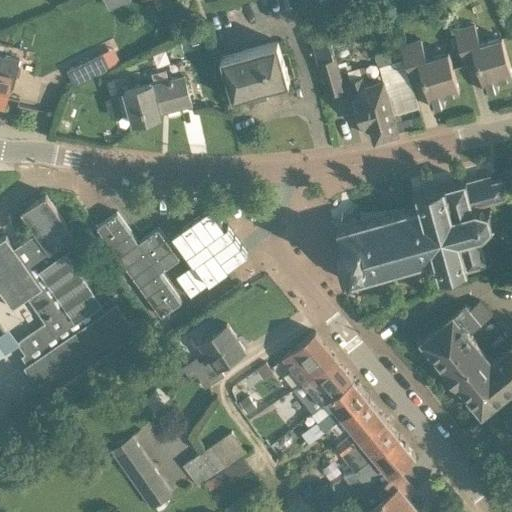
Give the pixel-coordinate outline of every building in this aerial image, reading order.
[(185,20),(190,10),(179,4),(174,14),(185,20)] [(477,63),(485,92),(499,88),(497,81),(511,76),(511,72),(502,38),(480,44),(475,25),(455,30),(465,66),(477,63)] [(344,91),(338,67),(328,33),(311,38),(327,95),(344,91)] [(191,39),(194,49),(201,47),(198,37),(191,39)] [(459,91),(448,53),(426,59),(421,40),(400,46),(411,81),(423,78),(432,108),(445,104),(443,96),(459,91)] [(232,99),(247,95),(289,84),(278,42),(221,58),(232,99)] [(388,50),(392,62),(404,58),(400,46),(388,50)] [(75,86),(110,70),(122,64),(115,48),(67,70),(75,86)] [(11,87),(18,58),(4,54),(3,56),(0,54),(0,104),(1,105),(6,85),(11,87)] [(346,65),(338,67),(344,91),(352,88),(362,126),(371,123),(375,139),(398,132),(393,115),(418,108),(411,81),(404,58),(392,62),(379,65),(384,80),(365,86),(362,76),(361,76),(350,80),(346,65)] [(192,104),(184,76),(154,85),(153,83),(125,91),(133,123),(162,115),(161,112),(192,104)] [(419,116),(407,119),(410,129),(421,126),(419,116)] [(487,259),(485,252),(489,251),(484,232),(485,232),(494,225),(489,208),(476,206),(476,205),(508,197),(503,177),(492,180),(490,175),(466,181),(466,180),(446,186),(445,184),(438,186),(437,182),(423,185),(424,189),(417,191),(418,195),(413,197),(416,208),(339,230),(342,244),(340,245),(340,246),(339,247),(339,248),(338,248),(343,268),(345,267),(345,269),(347,268),(347,270),(349,269),(354,283),(387,273),(430,261),(434,272),(439,270),(440,273),(446,273),(447,272),(448,273),(461,273),(463,272),(462,268),(469,266),(468,264),(487,259)] [(75,235),(46,194),(21,212),(36,233),(15,247),(6,235),(0,239),(0,290),(13,309),(28,298),(45,323),(17,342),(25,354),(22,356),(27,364),(24,366),(45,396),(138,332),(117,302),(105,311),(100,304),(101,303),(66,253),(71,249),(66,242),(75,235)] [(117,212),(97,226),(161,317),(181,302),(160,272),(180,258),(159,228),(139,242),(117,212)] [(482,413),(511,388),(511,343),(492,360),(469,332),(491,315),(479,300),(469,308),(465,303),(422,339),(482,413)] [(244,349),(227,324),(201,341),(210,355),(200,362),(197,357),(183,367),(191,379),(197,375),(206,388),(225,375),(219,366),(244,349)] [(315,332),(284,357),(304,381),(336,357),(315,332)] [(336,357),(304,381),(295,388),(314,412),(323,405),(323,404),(330,398),(353,379),(336,357)] [(332,427),(368,397),(353,379),(330,398),(338,409),(319,424),(325,432),(332,427)] [(257,405),(249,394),(238,402),(246,413),(257,405)] [(368,397),(332,427),(337,433),(350,424),(356,431),(347,437),(355,446),(363,439),(359,435),(383,416),(368,397)] [(399,435),(383,416),(359,435),(363,439),(355,446),(347,437),(336,446),(354,471),(399,435)] [(399,435),(354,471),(370,491),(392,476),(399,470),(416,456),(399,435)] [(171,492),(132,436),(113,449),(152,505),(171,492)] [(218,471),(228,464),(214,444),(204,450),(218,471)] [(204,450),(183,465),(198,485),(218,471),(204,450)] [(224,486),(251,468),(243,456),(206,482),(211,490),(221,483),(224,486)] [(419,511),(420,511),(408,497),(406,498),(401,492),(410,485),(399,470),(392,476),(370,491),(363,496),(372,507),(365,511),(419,511)] [(307,497),(313,493),(307,484),(302,489),(307,497)] [(224,510),(225,511),(240,511),(258,500),(251,490),(224,510)]
